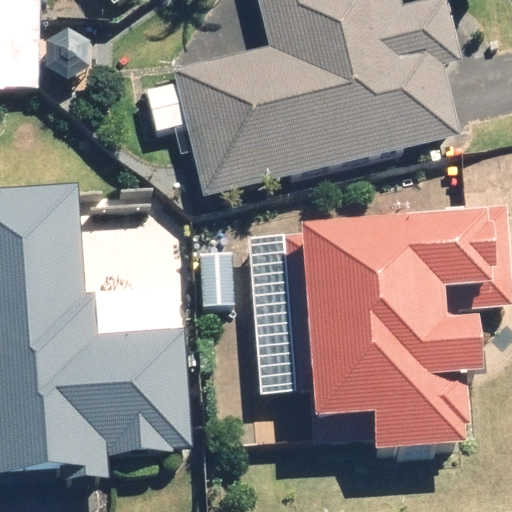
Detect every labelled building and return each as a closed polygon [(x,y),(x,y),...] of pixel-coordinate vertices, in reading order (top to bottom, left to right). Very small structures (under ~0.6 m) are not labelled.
[(111,0),(119,10),(132,0),(111,0)] [(262,0),(276,55),(179,78),(209,201),(466,139),(449,68),(469,63),(453,0),(450,0),(410,10),(407,0),(262,0)] [(94,17),(46,17),(45,62),(93,63),(94,17)] [(41,93),(43,29),(9,28),(7,92),(41,93)] [(185,333),(183,299),(88,304),(82,187),(0,191),(0,485),(118,479),(117,459),(199,455),(193,333),(185,333)] [(360,233),(297,229),(287,390),(322,392),(320,421),(385,425),(383,454),(476,459),(480,381),(503,382),(506,332),(456,329),(458,293),(508,296),(511,225),(361,217),(360,233)] [(238,317),(240,257),(203,256),(201,316),(238,317)]
